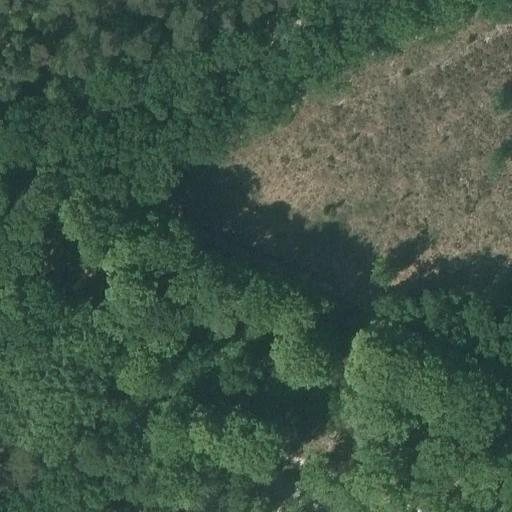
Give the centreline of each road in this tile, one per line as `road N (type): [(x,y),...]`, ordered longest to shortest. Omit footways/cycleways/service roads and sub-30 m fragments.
road 1 (unknown): [(511,363),(277,262),(200,213),(185,190),(199,154),(238,121),(493,15),(503,0)]
road 2 (track): [(0,166),(365,0)]
road 3 (track): [(126,408),(373,511)]
